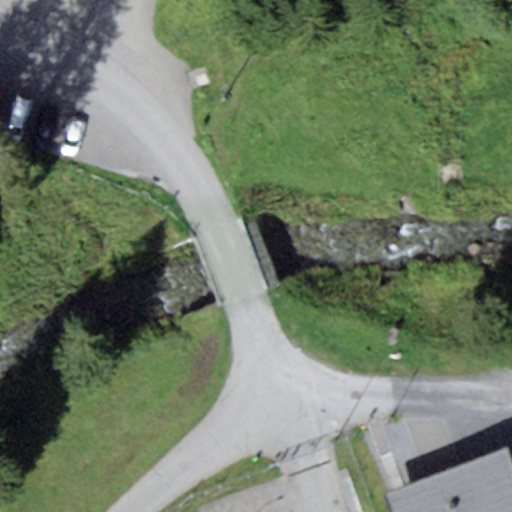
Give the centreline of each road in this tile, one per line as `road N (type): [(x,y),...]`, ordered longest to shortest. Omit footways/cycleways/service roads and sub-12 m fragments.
road 1 (residential): [(0,29),(93,66),(142,99),(168,129),(215,226),(268,383)]
road 2 (track): [(511,413),(501,405),(268,383)]
road 3 (track): [(114,511),(268,383)]
